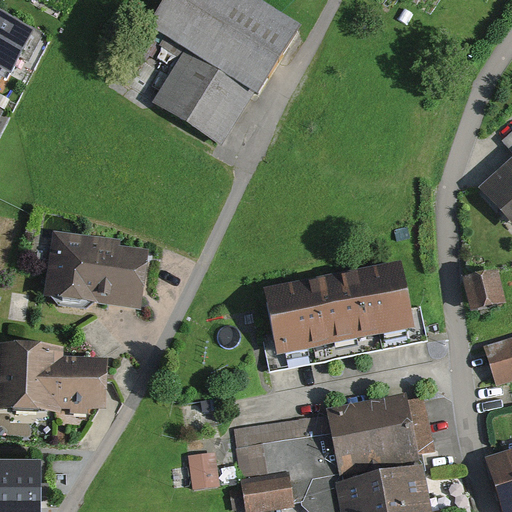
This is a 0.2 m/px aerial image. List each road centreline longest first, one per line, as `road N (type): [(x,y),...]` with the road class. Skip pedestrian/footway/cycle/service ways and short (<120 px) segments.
road 1 (residential): [(67,511),(336,0)]
road 2 (residential): [(490,511),(458,345),(446,200),(487,77),(511,43)]
